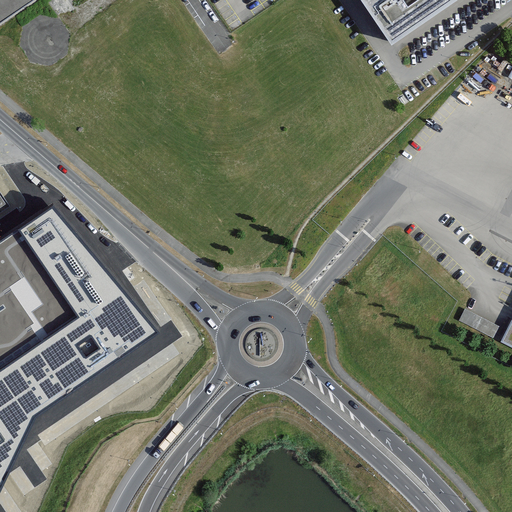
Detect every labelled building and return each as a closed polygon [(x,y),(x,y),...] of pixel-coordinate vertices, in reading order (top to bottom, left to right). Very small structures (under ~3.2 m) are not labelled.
[(0,0),(0,19),(13,11),(28,0),(0,0)] [(363,0),(392,41),(452,0),(363,0)] [(0,486),(40,411),(159,327),(53,201),(0,238),(0,486)] [(465,309),(460,319),(493,335),(497,326),(465,309)] [(511,320),(502,340),(511,344),(511,320)]
